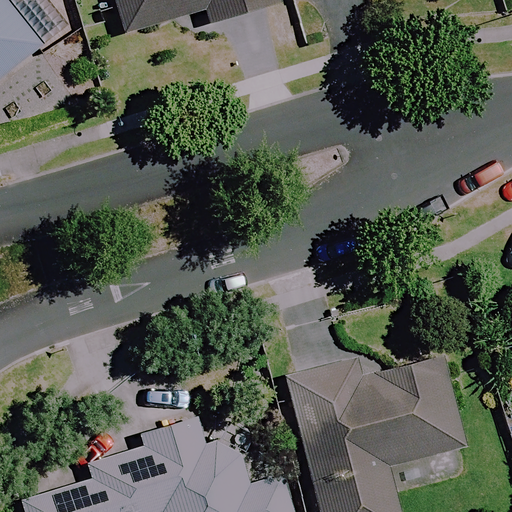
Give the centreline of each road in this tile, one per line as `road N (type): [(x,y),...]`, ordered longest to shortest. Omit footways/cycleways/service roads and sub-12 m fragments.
road 1 (residential): [(507,126),(369,200),(0,338)]
road 2 (residential): [(0,225),(348,122),(507,126)]
